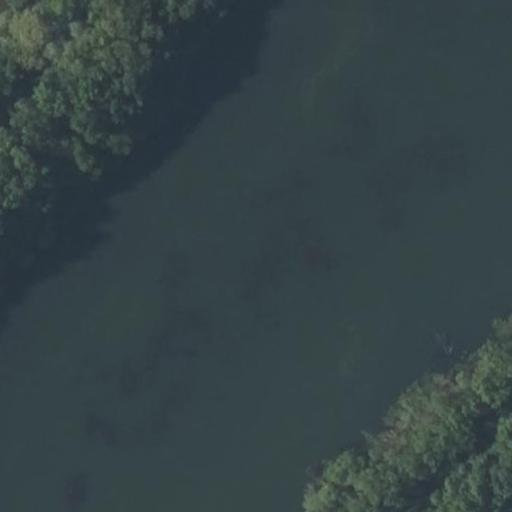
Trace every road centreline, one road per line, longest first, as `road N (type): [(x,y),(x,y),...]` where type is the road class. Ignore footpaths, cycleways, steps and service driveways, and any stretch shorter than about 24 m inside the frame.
road 1 (track): [(131,0),(0,138)]
road 2 (track): [(423,511),(511,421)]
